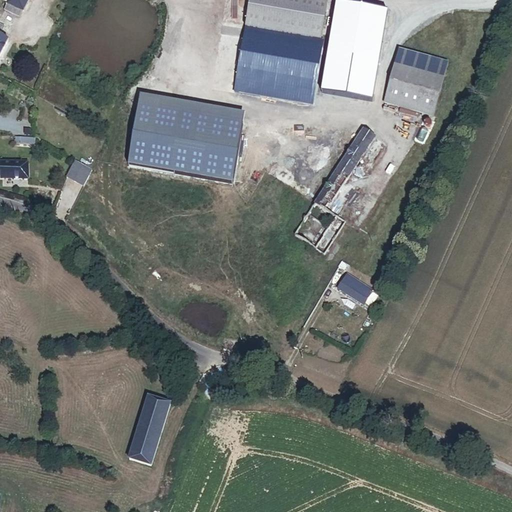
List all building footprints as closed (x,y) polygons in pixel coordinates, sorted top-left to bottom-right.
[(29,0),(10,0),(8,4),(5,10),(21,18),(29,0)] [(326,0),(250,0),(234,86),(308,100),(312,100),(323,39),(320,39),(326,0)] [(378,62),(387,11),(337,1),(328,53),(378,62)] [(0,60),(10,42),(0,36),(0,35),(6,24),(0,21),(0,60)] [(440,91),(443,73),(394,63),(390,81),(440,91)] [(390,81),(386,103),(435,113),(440,91),(390,81)] [(234,86),(234,88),(308,102),(308,100),(234,86)] [(138,101),(242,122),(243,112),(139,92),(138,101)] [(230,182),(242,122),(138,101),(126,161),(230,182)] [(349,181),(377,138),(365,131),(297,237),(318,250),(339,218),(359,187),(349,181)] [(387,145),(377,138),(349,181),(359,187),(387,145)] [(77,162),(68,177),(75,181),(84,167),(77,162)] [(26,164),(0,163),(0,178),(26,179),(26,164)] [(93,172),(84,167),(75,181),(84,187),(93,172)] [(347,224),(339,218),(318,250),(327,256),(347,224)] [(372,291),(348,276),(339,289),(364,304),(372,291)] [(372,291),(364,304),(369,308),(377,294),(372,291)] [(147,398),(127,460),(148,467),(168,405),(147,398)]
